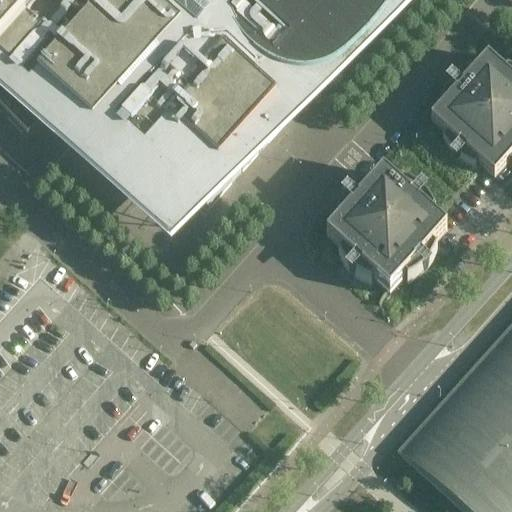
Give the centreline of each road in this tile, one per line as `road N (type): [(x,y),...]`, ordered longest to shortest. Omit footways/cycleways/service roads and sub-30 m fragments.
road 1 (unclassified): [(273,249),(200,327),(155,330),(0,191)]
road 2 (unclassified): [(494,0),(273,249)]
road 3 (unclassified): [(421,383),(273,249)]
road 4 (tertiary): [(511,261),(440,340),(421,383)]
road 5 (tertiary): [(379,429),(357,435),(292,511)]
road 6 (tertiary): [(421,383),(462,357),(511,302)]
